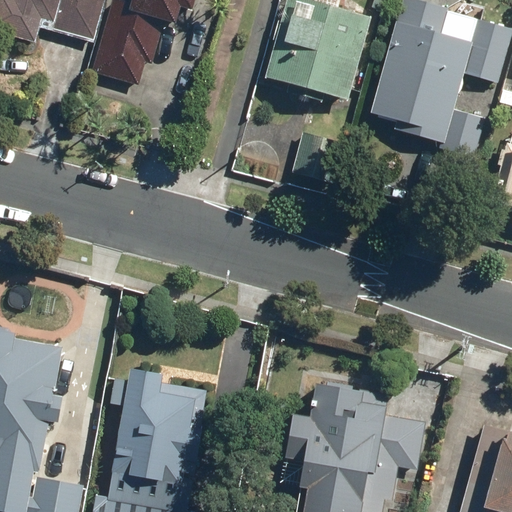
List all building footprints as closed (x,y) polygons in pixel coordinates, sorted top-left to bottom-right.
[(7,0),(2,23),(45,34),(50,18),(102,31),(109,0),(7,0)] [(113,0),(94,66),(140,80),(160,12),(191,22),(197,0),(113,0)] [(375,9),(336,0),(286,0),(269,75),(356,95),(375,9)] [(511,70),(511,12),(457,0),(413,0),(391,101),(456,116),(448,150),(492,160),(511,70)] [(343,134),(304,127),(295,173),(333,181),(343,134)] [(511,136),(501,175),(511,178),(511,136)] [(20,328),(0,324),(0,506),(28,511),(35,468),(44,470),(53,419),(63,420),(68,392),(57,390),(64,345),(18,337),(20,328)] [(132,380),(119,378),(115,403),(126,405),(111,495),(98,493),(95,511),(94,511),(180,511),(181,510),(187,511),(208,388),(163,381),(165,369),(135,364),(132,380)] [(365,386),(320,378),(302,483),(371,495),(387,404),(362,400),(365,386)] [(435,411),(396,402),(383,462),(422,470),(435,411)] [(511,511),(511,430),(487,423),(463,510),(469,511),(511,511)] [(40,475),(32,511),(79,511),(85,483),(40,475)]
